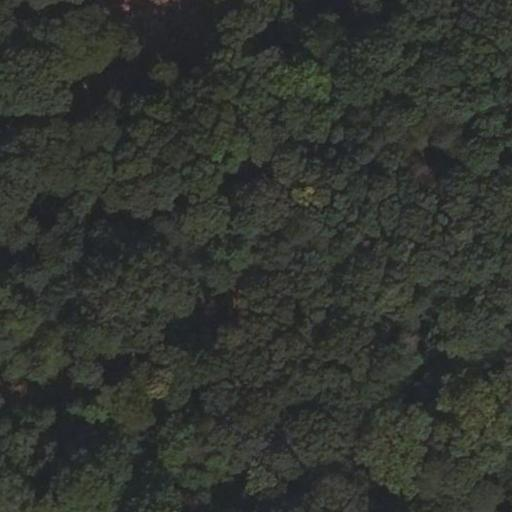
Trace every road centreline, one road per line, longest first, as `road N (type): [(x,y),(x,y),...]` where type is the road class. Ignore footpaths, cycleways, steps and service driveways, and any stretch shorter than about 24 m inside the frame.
road 1 (track): [(125,511),(380,0)]
road 2 (track): [(511,347),(244,511)]
road 3 (track): [(343,0),(511,239)]
